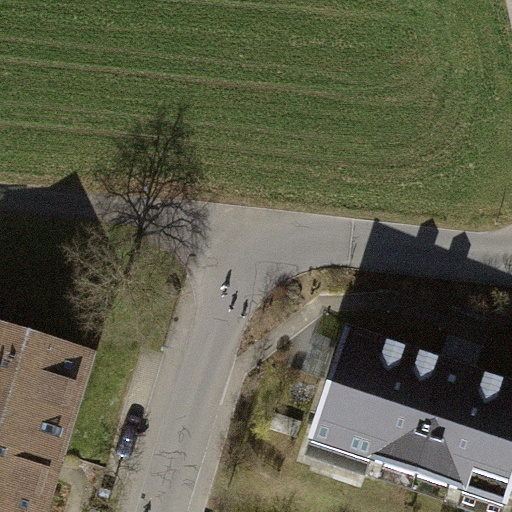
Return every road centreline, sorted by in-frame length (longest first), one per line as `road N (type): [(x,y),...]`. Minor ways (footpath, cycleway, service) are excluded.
road 1 (residential): [(161,511),(247,227)]
road 2 (residential): [(247,227),(511,252)]
road 3 (residential): [(0,198),(247,227)]
